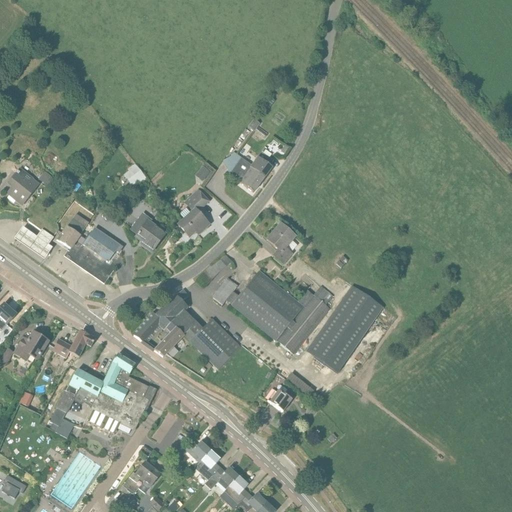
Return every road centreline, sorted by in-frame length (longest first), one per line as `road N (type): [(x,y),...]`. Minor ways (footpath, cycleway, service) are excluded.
road 1 (tertiary): [(97,325),(123,299),(198,266),(283,172),(309,120),(338,0)]
road 2 (secondary): [(317,511),(230,424),(97,325)]
road 3 (secondary): [(97,325),(0,254)]
